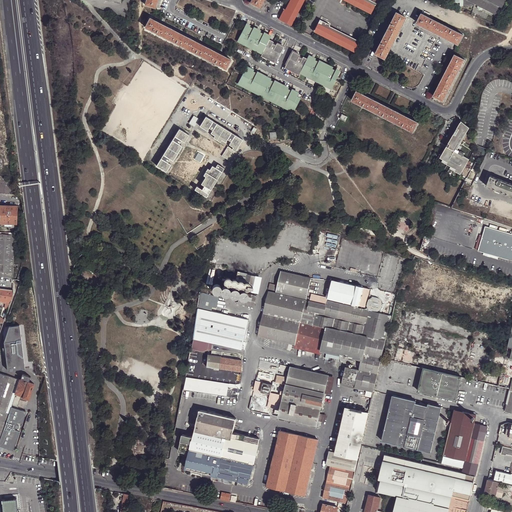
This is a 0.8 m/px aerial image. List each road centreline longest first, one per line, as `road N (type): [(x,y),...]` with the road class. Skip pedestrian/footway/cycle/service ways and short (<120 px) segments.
road 1 (motorway): [(88,511),(25,0)]
road 2 (motorway): [(9,0),(71,511)]
road 3 (residential): [(250,511),(0,464)]
road 4 (residential): [(356,67),(441,111),(481,57),(511,51)]
road 5 (residential): [(302,158),(246,143),(210,198)]
road 6 (unclassified): [(302,158),(325,157),(322,134),(356,67)]
